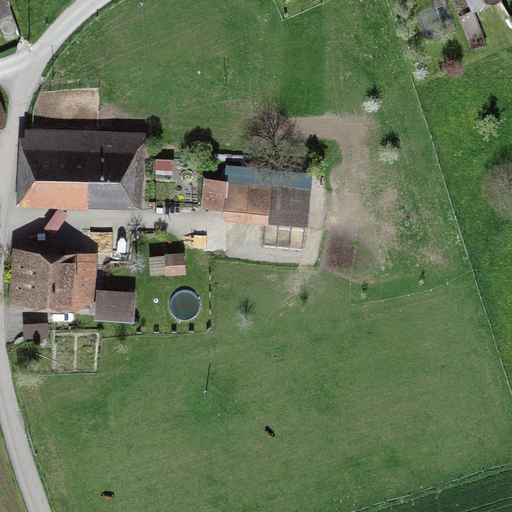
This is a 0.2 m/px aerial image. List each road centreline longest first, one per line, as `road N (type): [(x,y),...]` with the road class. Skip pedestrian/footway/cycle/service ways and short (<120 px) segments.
road 1 (residential): [(0,196),(6,151),(39,61),(70,19),(99,0)]
road 2 (residential): [(40,511),(10,424),(0,362)]
